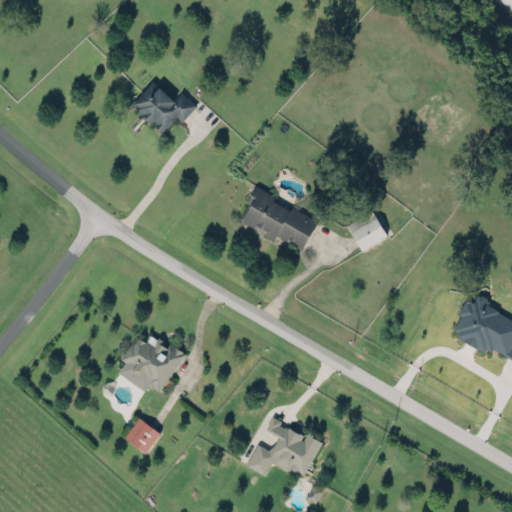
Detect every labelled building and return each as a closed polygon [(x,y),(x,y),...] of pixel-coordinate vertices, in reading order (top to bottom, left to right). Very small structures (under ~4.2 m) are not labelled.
[(196,104),(181,90),(174,98),(152,79),(130,104),(162,131),(175,116),(181,121),(196,104)] [(319,219),(302,249),(276,234),(274,238),(239,217),(251,196),(249,195),(256,183),(275,194),(273,198),(290,207),(292,203),(319,219)] [(359,249),(386,236),(373,209),(346,222),(359,249)] [(511,349),(508,347),(511,340),(511,316),(487,302),(488,299),(484,297),(485,295),(478,290),(473,299),(466,295),(456,311),(460,314),(452,326),(458,330),(457,333),(483,349),(484,346),(490,349),(492,345),(511,357),(511,349)] [(121,355),(126,360),(126,363),(130,365),(131,371),(138,377),(145,376),(148,378),(145,381),(152,386),(153,384),(158,388),(185,351),(182,349),(183,348),(176,343),(176,344),(170,341),(167,345),(162,340),(164,338),(159,334),(157,336),(150,331),(145,338),(139,334),(135,340),(133,338),(121,355)] [(245,462),(264,473),(271,460),(288,470),(290,468),(289,468),(291,466),(295,469),(296,468),(303,472),(321,439),(312,433),(313,432),(308,429),(303,438),(301,437),(303,433),(300,430),(299,431),(289,425),(288,426),(285,424),(284,425),(279,422),(281,419),(272,413),(265,426),(279,434),(274,443),(268,448),(257,441),(245,462)] [(123,436),(145,452),(160,431),(138,416),(123,436)]
